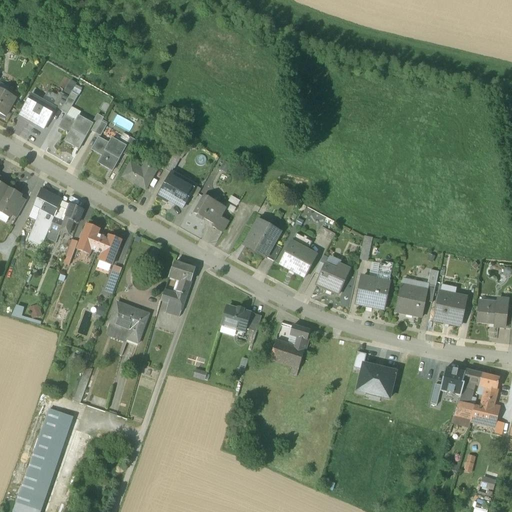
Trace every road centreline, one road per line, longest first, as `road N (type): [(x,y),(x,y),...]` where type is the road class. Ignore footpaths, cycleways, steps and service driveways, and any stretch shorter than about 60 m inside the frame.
road 1 (residential): [(511,360),(337,326),(298,310),(0,140)]
road 2 (track): [(206,258),(114,511)]
